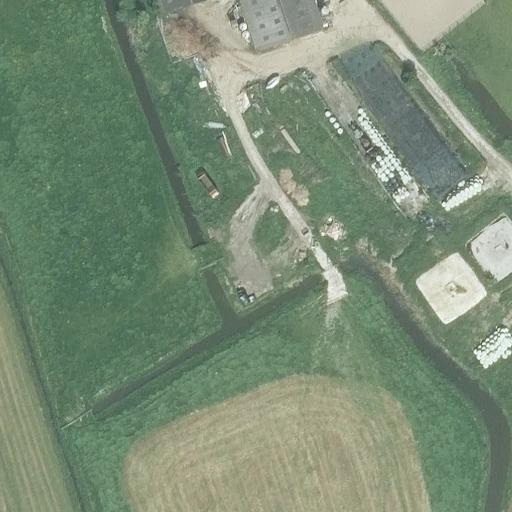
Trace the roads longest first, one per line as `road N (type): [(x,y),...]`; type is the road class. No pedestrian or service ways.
road 1 (track): [(367,16),(226,77),(251,151),(325,263)]
road 2 (track): [(352,0),(511,180)]
